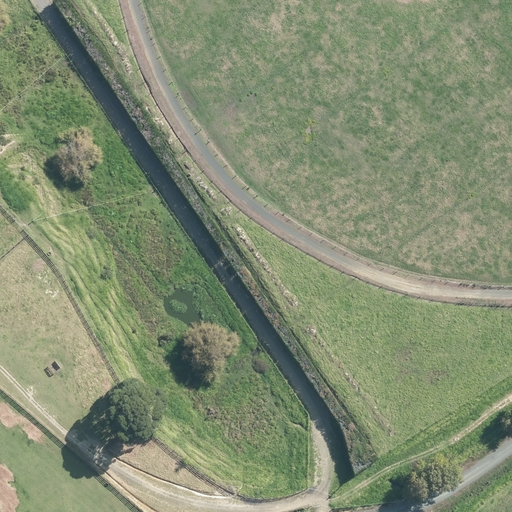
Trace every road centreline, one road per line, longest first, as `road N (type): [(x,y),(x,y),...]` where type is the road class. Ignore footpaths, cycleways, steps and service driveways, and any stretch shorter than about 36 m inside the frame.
road 1 (track): [(39,0),(323,427),(318,511)]
road 2 (track): [(511,444),(404,511)]
